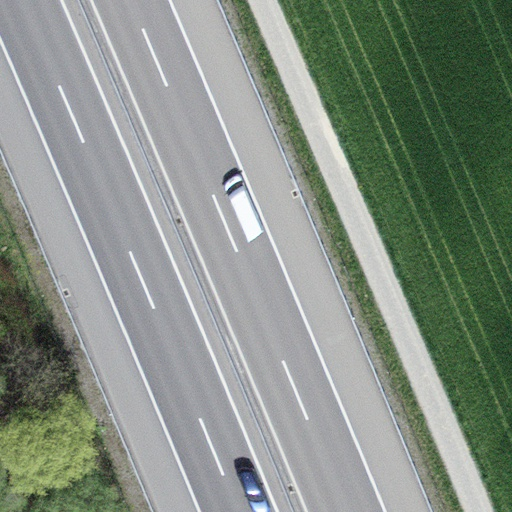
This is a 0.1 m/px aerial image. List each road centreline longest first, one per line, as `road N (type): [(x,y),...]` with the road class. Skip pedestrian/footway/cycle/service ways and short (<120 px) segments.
road 1 (motorway): [(21,0),(238,511)]
road 2 (track): [(479,511),(262,0)]
road 3 (motorway): [(345,511),(130,0)]
